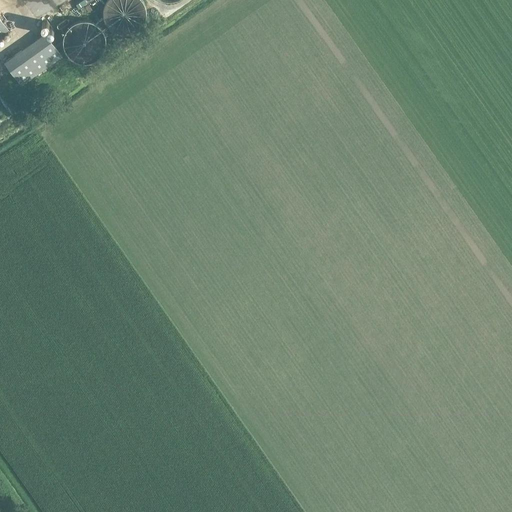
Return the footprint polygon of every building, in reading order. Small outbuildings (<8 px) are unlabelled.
[(106,35),(113,31),(116,32),(120,34),(127,35),(133,33),(138,31),(141,28),(145,23),(146,19),(147,14),(147,8),(145,4),(143,0),(107,0),(107,2),(105,5),(104,10),(104,14),(104,16),(96,22),(93,21),(90,20),(87,20),(84,19),(79,20),(74,22),(69,26),(66,30),(64,34),(63,38),(63,43),(64,47),(65,52),(68,55),(71,59),(75,61),(80,62),(86,63),(92,62),(97,59),(101,56),(104,52),(106,47),(106,43),(106,40),(106,36),(106,35)] [(79,9),(91,0),(82,0),(76,5),(79,9)] [(36,22),(29,26),(33,31),(39,28),(36,22)] [(19,86),(61,59),(44,33),(2,60),(19,86)] [(0,125),(14,117),(0,94),(0,125)]
